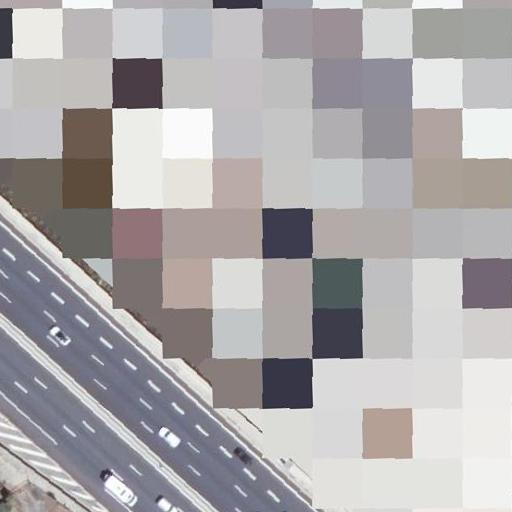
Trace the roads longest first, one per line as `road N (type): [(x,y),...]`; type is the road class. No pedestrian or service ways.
road 1 (motorway): [(245,511),(0,288)]
road 2 (motorway): [(0,357),(169,511)]
